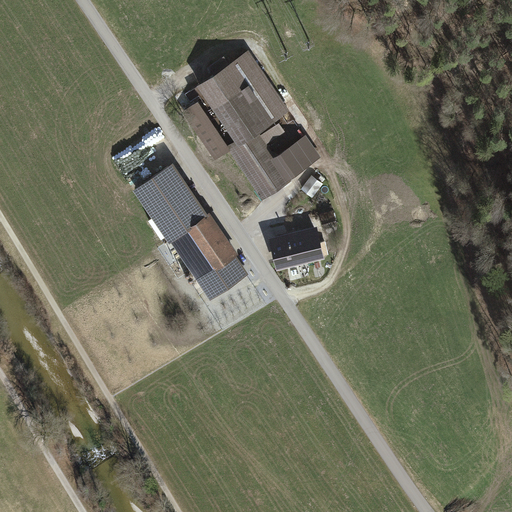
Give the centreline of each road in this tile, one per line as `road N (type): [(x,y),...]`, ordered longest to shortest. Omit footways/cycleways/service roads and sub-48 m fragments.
road 1 (residential): [(83,0),(427,511)]
road 2 (track): [(177,511),(0,217)]
road 3 (track): [(154,105),(213,53),(245,43),(258,48),(323,156)]
road 4 (track): [(288,305),(332,278),(342,249),(345,216),(323,156)]
road 5 (track): [(0,374),(82,511)]
